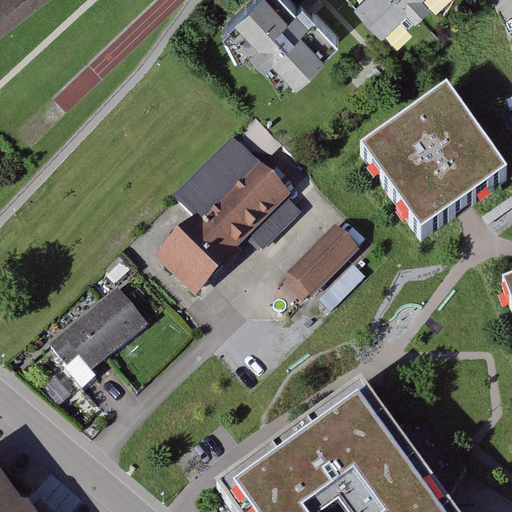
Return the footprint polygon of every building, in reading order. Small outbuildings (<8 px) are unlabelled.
[(0,0),(0,36),(48,0),(0,0)] [(306,0),(263,0),(239,20),(277,65),(288,55),(305,75),(351,36),(321,0),(315,0),(310,5),(306,0)] [(371,0),(399,33),(434,4),(443,14),(460,0),(371,0)] [(505,173),(446,91),(363,150),(422,233),(505,173)] [(129,135),(34,229),(65,261),(96,230),(101,235),(139,198),(132,191),(159,165),(129,135)] [(308,216),(238,142),(178,199),(200,222),(163,258),(204,301),(250,258),(244,251),(255,241),(268,254),(308,216)] [(366,251),(342,226),(289,279),(313,304),(366,251)] [(355,272),(321,305),(333,317),(367,284),(355,272)] [(127,295),(54,346),(74,374),(89,363),(95,372),(153,332),(127,295)] [(450,511),(359,385),(216,488),(233,511),(450,511)] [(33,511),(0,461),(0,511),(44,511),(41,511),(33,511)]
